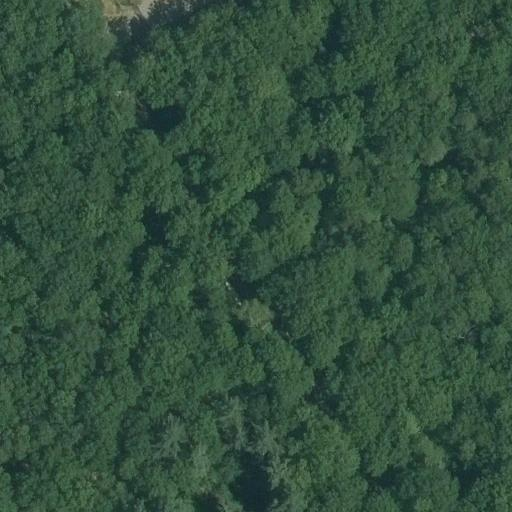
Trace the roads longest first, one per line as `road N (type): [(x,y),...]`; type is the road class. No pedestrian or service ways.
road 1 (track): [(217,244),(423,76),(511,15)]
road 2 (track): [(388,511),(217,244)]
road 3 (track): [(75,0),(217,244)]
